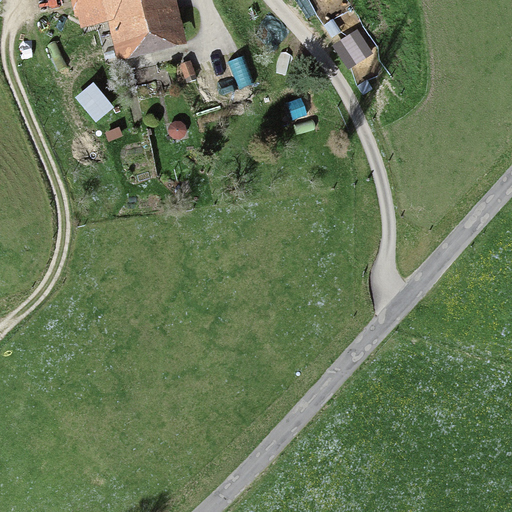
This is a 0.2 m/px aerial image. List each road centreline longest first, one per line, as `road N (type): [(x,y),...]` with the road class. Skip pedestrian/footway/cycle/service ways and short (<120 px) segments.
road 1 (unclassified): [(207,511),(511,182)]
road 2 (track): [(18,0),(10,63),(61,201),(63,244),(34,301),(0,323)]
